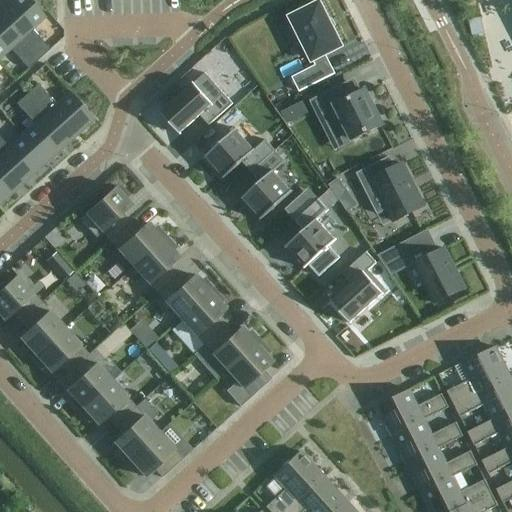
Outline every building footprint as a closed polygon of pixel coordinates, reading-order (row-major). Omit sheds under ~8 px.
[(7,5),(0,10),(0,18),(38,61),(49,51),(31,31),(45,19),(28,0),(8,0),(5,3),(7,5)] [(291,18),(312,61),(341,47),(319,4),(291,18)] [(0,59),(10,50),(27,70),(38,61),(0,18),(0,59)] [(481,18),(468,21),(472,37),(484,34),(481,18)] [(331,76),(324,62),(292,78),(299,92),(331,76)] [(161,112),(160,113),(180,136),(181,135),(180,134),(200,116),(209,126),(233,105),(205,74),(193,84),(193,83),(192,84),(193,85),(184,93),(176,84),(162,96),(170,105),(161,113),(161,112)] [(347,83),(314,99),(321,114),(327,111),(335,128),(343,124),(352,140),(382,125),(365,91),(353,96),(347,83)] [(37,86),(26,95),(68,142),(79,132),(80,134),(92,124),(90,122),(93,120),(69,93),(55,105),(37,86)] [(26,95),(16,105),(33,125),(20,137),(44,163),(46,162),(48,163),(59,153),(58,151),(68,142),(26,95)] [(236,131),(206,158),(225,180),(242,164),(251,174),(275,152),(266,141),(254,151),(236,131)] [(0,140),(0,161),(21,185),(31,175),(33,177),(44,167),(43,165),(44,163),(20,137),(7,148),(0,140)] [(260,184),(243,200),(262,221),(292,193),(274,173),(285,163),(275,152),(251,174),(260,184)] [(0,161),(0,206),(12,196),(10,194),(21,185),(0,161)] [(368,168),(356,174),(377,215),(387,209),(394,222),(424,207),(402,164),(373,179),(368,168)] [(339,200),(349,194),(339,180),(329,187),(339,200)] [(109,242),(130,224),(122,215),(131,207),(124,200),(127,197),(119,188),(116,191),(115,189),(79,221),(95,239),(101,233),(109,242)] [(304,232),(285,248),(286,249),(287,248),(304,268),(303,269),(304,269),(308,266),(319,277),(340,259),(329,247),(336,241),(335,240),(334,241),(317,221),(328,211),(318,200),(294,221),(304,232)] [(130,224),(109,242),(132,268),(165,239),(156,229),(153,232),(147,224),(138,233),(130,224)] [(396,248),(398,253),(403,262),(430,248),(423,234),(396,248)] [(165,239),(132,268),(156,294),(177,276),(169,267),(177,259),(171,252),(174,249),(165,239)] [(435,305),(464,289),(444,249),(414,264),(435,305)] [(331,301),(330,302),(350,325),(351,324),(350,323),(382,295),(382,296),(383,295),(382,294),(386,291),(368,271),(376,264),(366,253),(342,274),(351,284),(332,302),(331,301)] [(177,276),(156,294),(179,321),(212,291),(203,281),(200,284),(194,277),(185,285),(177,276)] [(20,323),(41,304),(17,277),(0,292),(0,318),(3,322),(12,314),(20,323)] [(216,319),(225,311),(218,304),(221,301),(212,291),(179,321),(203,347),(224,328),(216,319)] [(32,359),(64,330),(41,304),(20,323),(28,331),(19,340),(25,347),(23,349),(32,359)] [(232,337),(224,328),(203,347),(226,373),(259,343),(250,333),(247,336),(241,329),(232,337)] [(59,366),(67,375),(88,356),(64,330),(32,359),(41,369),(43,367),(50,374),(59,366)] [(225,393),(240,408),(271,380),(263,371),(272,363),(265,356),(268,353),(259,343),(226,373),(236,383),(225,393)] [(463,384),(447,392),(453,405),(509,377),(494,348),(462,364),(455,368),(463,384)] [(88,356),(67,375),(75,384),(66,392),(72,399),(69,401),(78,411),(111,382),(96,365),(102,360),(94,350),(88,356)] [(491,421),(511,410),(511,383),(509,377),(453,405),(460,418),(484,406),(491,421)] [(135,408),(111,382),(78,411),(87,422),(90,419),(97,426),(106,418),(114,427),(135,408)] [(392,437),(424,421),(448,409),(441,395),(417,407),(409,391),(377,406),(392,437)] [(135,408),(114,427),(122,436),(113,444),(119,451),(116,454),(125,464),(158,434),(135,408)] [(498,435),(506,450),(511,446),(511,410),(491,421),(467,433),(474,447),(498,435)] [(424,421),(392,437),(393,438),(391,439),(398,453),(400,452),(407,465),(439,449),(463,437),(456,424),(432,436),(424,421)] [(158,434),(125,464),(134,474),(137,471),(144,478),(153,470),(161,479),(182,460),(191,452),(167,426),(158,434)] [(511,446),(506,450),(482,462),(488,475),(511,463),(511,446)] [(414,480),(421,494),(453,478),(477,466),(470,452),(446,464),(439,449),(407,465),(408,467),(406,468),(412,481),(414,480)] [(267,511),(281,511),(320,477),(298,452),(272,476),(284,490),(264,508),(267,511)] [(320,477),(281,511),(302,511),(304,511),(327,511),(341,500),(339,497),(341,495),(330,484),(329,486),(320,477)] [(460,493),(453,478),(421,494),(422,495),(420,496),(427,510),(429,509),(430,511),(454,511),(491,494),(484,481),(460,493)] [(511,482),(496,490),(503,504),(511,499),(511,482)] [(491,494),(454,511),(486,511),(497,507),(491,494)] [(354,511),(353,510),(352,511),(341,500),(327,511),(354,511)]
